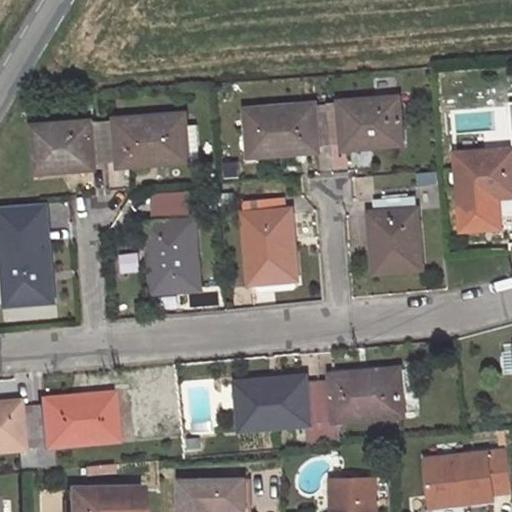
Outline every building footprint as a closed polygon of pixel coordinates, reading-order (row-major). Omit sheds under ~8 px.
[(399,98),(248,110),(251,156),(319,150),(319,145),(344,142),(345,148),(402,144),(399,98)] [(185,115),(34,127),(38,173),(95,168),(94,162),(121,160),(121,166),(189,161),(185,115)] [(511,150),(457,155),(461,200),(511,196),(511,150)] [(153,212),(192,210),(191,191),(152,192),(153,212)] [(378,215),(372,215),(377,271),(422,267),(417,196),(376,199),(378,215)] [(245,201),(246,214),(286,211),(285,197),(245,201)] [(0,206),(0,211),(9,304),(53,300),(47,222),(42,222),(40,203),(0,206)] [(286,211),(246,214),(251,283),(257,282),(297,279),(291,211),(286,211)] [(195,221),(150,224),(155,291),(200,288),(195,221)] [(297,279),(257,282),(257,290),(260,292),(295,289),(298,287),(297,279)] [(307,377),(238,383),(243,429),(306,423),(307,444),(338,441),(336,420),(403,414),(402,393),(413,392),(410,367),(332,374),(333,381),(307,384),(307,377)] [(18,403),(0,404),(0,450),(18,449),(20,469),(54,466),(53,446),(115,441),(111,394),(43,400),(44,407),(19,409),(18,403)] [(458,508),(489,505),(488,498),(499,497),(502,454),(422,462),(427,504),(457,501),(458,508)] [(177,481),(177,511),(242,511),(242,480),(177,481)] [(337,488),(337,511),(371,511),(371,487),(337,488)] [(337,511),(337,488),(329,488),(329,511),(337,511)] [(138,511),(138,490),(68,492),(68,511),(138,511)] [(457,501),(427,504),(427,510),(458,508),(457,501)]
